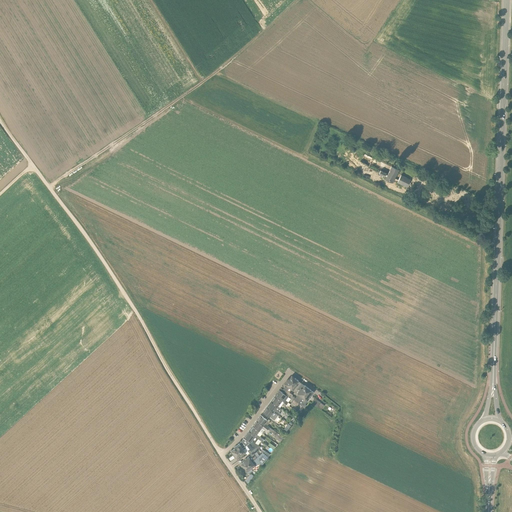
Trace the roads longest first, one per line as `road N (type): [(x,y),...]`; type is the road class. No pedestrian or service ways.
road 1 (track): [(221,454),(121,288),(0,120)]
road 2 (secondary): [(492,379),(506,0)]
road 3 (track): [(48,187),(225,64),(296,0)]
road 4 (unclassified): [(260,511),(221,454),(289,371)]
